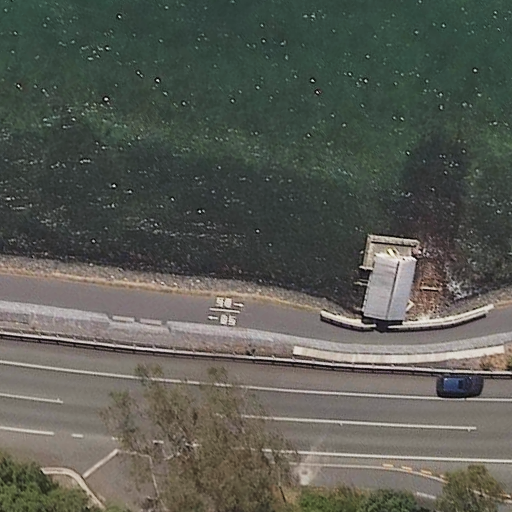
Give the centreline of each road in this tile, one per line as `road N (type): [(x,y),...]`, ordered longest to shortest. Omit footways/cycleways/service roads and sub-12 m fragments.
road 1 (secondary): [(511,427),(152,412)]
road 2 (secondary): [(152,412),(0,392)]
